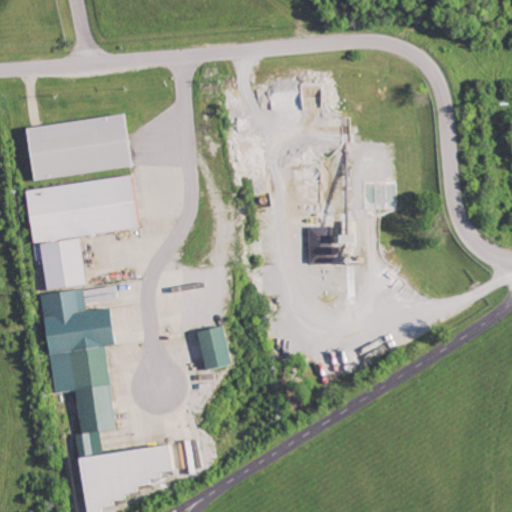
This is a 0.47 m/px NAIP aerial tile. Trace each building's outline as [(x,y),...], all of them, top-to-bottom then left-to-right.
[(133,167),(127,114),(28,125),(34,178),(133,167)] [(86,284),(80,234),(139,227),(133,176),(28,188),(36,260),(44,259),(47,289),(86,284)] [(311,262),(334,261),(333,225),(310,225),(311,262)] [(44,293),(54,392),(78,390),(82,434),(79,434),(87,511),(102,511),(102,507),(114,506),(114,501),(127,499),(126,494),(138,493),(138,487),(150,485),(150,479),(163,478),(162,472),(174,471),(171,445),(121,450),(110,345),(116,344),(112,307),(87,310),(85,288),(44,293)] [(199,331),(208,369),(234,364),(226,325),(199,331)]
